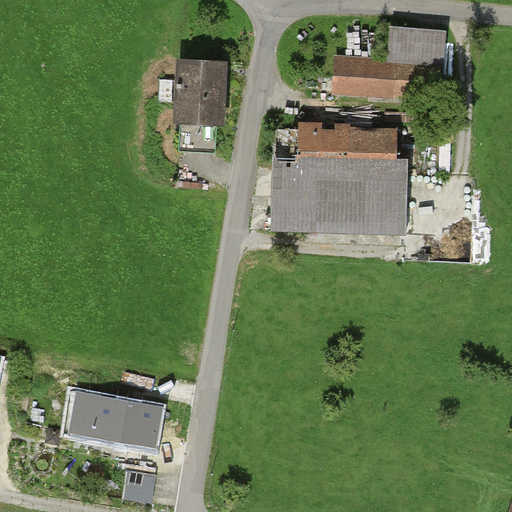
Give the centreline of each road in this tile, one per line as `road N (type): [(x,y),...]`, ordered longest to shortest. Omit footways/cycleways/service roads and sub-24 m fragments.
road 1 (residential): [(194,511),(277,7)]
road 2 (unclassified): [(277,7),(404,6),(511,17)]
